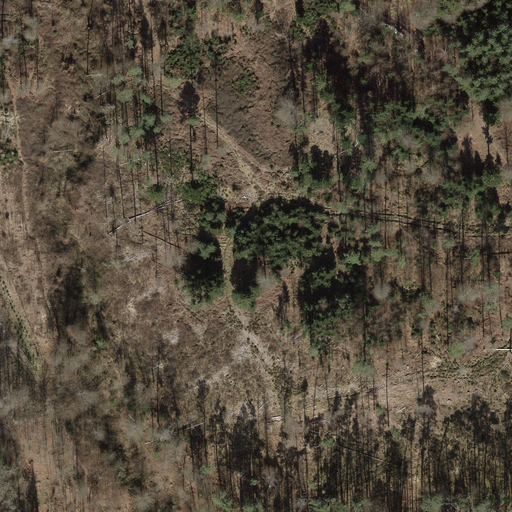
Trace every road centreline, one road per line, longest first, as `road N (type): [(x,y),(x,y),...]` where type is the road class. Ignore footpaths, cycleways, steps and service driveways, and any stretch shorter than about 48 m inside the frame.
road 1 (track): [(511,163),(427,50),(404,27),(352,0)]
road 2 (track): [(102,511),(30,368),(0,329)]
